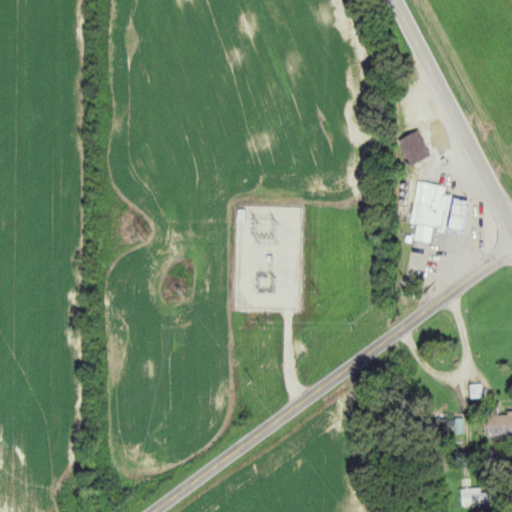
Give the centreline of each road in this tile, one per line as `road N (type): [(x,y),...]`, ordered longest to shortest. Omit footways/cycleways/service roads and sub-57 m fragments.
road 1 (tertiary): [(152,511),(511,240)]
road 2 (secondary): [(392,0),(511,224)]
